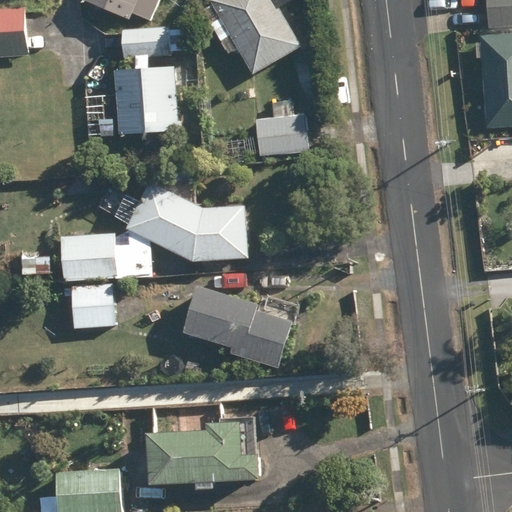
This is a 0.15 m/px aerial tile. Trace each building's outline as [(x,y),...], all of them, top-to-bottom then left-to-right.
[(83,0),(82,3),(129,23),(133,14),(151,22),(160,0),(83,0)] [(230,38),(253,77),(301,48),(272,0),(214,0),(210,3),(213,8),(204,13),(222,43),(230,38)] [(511,0),(487,0),(489,29),(511,27),(511,0)] [(0,10),(0,59),(29,57),(26,9),(0,10)] [(109,121),(110,136),(179,132),(175,69),(149,70),(148,59),(170,57),(169,53),(192,51),(189,19),(161,21),(163,29),(123,32),(125,62),(135,61),(135,72),(115,73),(117,91),(107,91),(108,99),(99,100),(100,121),(109,121)] [(511,35),(480,38),(485,128),(511,126),(511,35)] [(0,86),(0,147),(55,144),(52,83),(0,86)] [(257,120),(260,158),(310,154),(307,117),(294,118),(293,103),(273,104),(274,119),(257,120)] [(150,184),(126,231),(192,264),(248,257),(245,207),(203,210),(150,184)] [(61,238),(64,283),(117,280),(114,236),(61,238)] [(21,258),(22,276),(50,275),(50,257),(21,258)] [(248,273),(248,296),(287,295),(287,273),(248,273)] [(71,290),(75,331),(117,328),(113,286),(71,290)] [(231,355),(279,370),(293,323),(256,311),(258,307),(197,287),(183,332),(234,348),(231,355)] [(93,364),(94,380),(112,379),(112,364),(93,364)] [(195,486),(195,491),(212,490),(211,484),(259,482),(258,456),(240,457),(239,424),(206,426),(206,432),(145,436),(148,488),(195,486)] [(56,474),(58,511),(121,511),(119,470),(56,474)]
